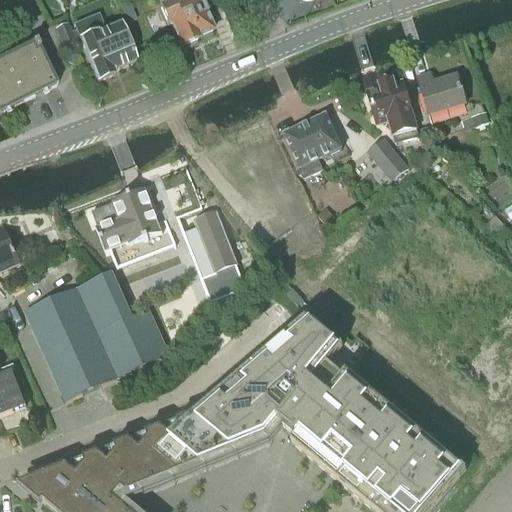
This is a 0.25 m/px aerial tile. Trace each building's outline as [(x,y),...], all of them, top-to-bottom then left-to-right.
[(126,0),(117,4),(126,25),(135,22),(126,0)] [(197,40),(211,34),(196,0),(185,0),(160,11),(167,29),(170,27),(180,50),(198,43),(197,40)] [(113,74),(134,66),(118,27),(105,33),(100,22),(74,32),(76,36),(71,38),(66,27),(55,31),(63,50),(79,43),(96,85),(114,77),(113,74)] [(6,55),(28,44),(22,33),(0,43),(6,55)] [(0,61),(0,115),(56,89),(35,46),(0,61)] [(418,79),(424,97),(431,118),(467,107),(458,79),(434,86),(431,75),(418,79)] [(404,84),(381,91),(383,97),(371,101),(378,122),(389,119),(397,145),(420,138),(404,84)] [(327,118),(304,128),(320,163),(342,153),(327,118)] [(301,171),(320,163),(304,128),(286,137),(301,171)] [(392,186),(408,172),(383,143),(367,157),(392,186)] [(112,207),(91,215),(97,230),(95,231),(105,257),(110,255),(116,272),(154,258),(148,243),(167,235),(173,250),(175,250),(165,224),(163,224),(164,227),(159,229),(145,192),(111,205),(112,207)] [(216,213),(192,222),(214,277),(202,282),(201,281),(199,282),(210,308),(212,307),(211,306),(245,293),(236,269),(237,268),(216,213)] [(0,275),(20,266),(3,229),(0,230),(0,275)] [(66,405),(170,359),(150,315),(134,322),(114,276),(26,315),(66,405)] [(192,419),(28,486),(47,501),(43,506),(50,511),(123,511),(113,503),(265,441),(277,427),(286,434),(294,441),(291,445),(337,484),(370,511),(433,511),(459,481),(436,462),(443,455),(348,376),(344,382),(327,368),(341,350),(307,320),(226,390),(212,402),(217,405),(208,413),(192,420),(192,419)] [(12,375),(0,379),(0,420),(15,415),(13,410),(24,406),(12,375)]
